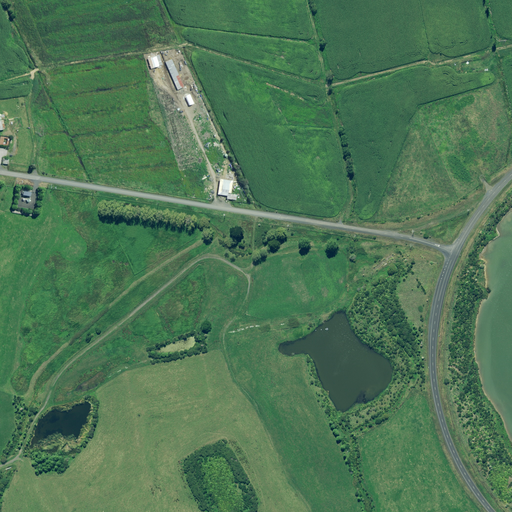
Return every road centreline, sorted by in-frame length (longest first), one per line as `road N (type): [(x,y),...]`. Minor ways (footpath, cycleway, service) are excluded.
road 1 (unclassified): [(0,172),(411,238),(454,253)]
road 2 (unclassified): [(492,511),(456,458),(436,396),(436,314),(454,253)]
